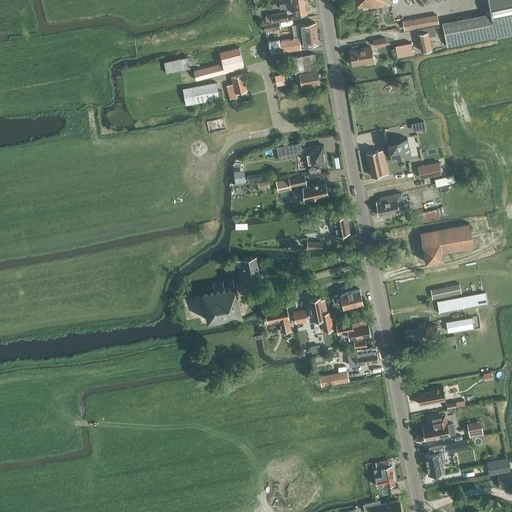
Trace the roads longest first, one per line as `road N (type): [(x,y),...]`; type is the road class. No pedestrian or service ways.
road 1 (tertiary): [(420,511),(326,0)]
road 2 (track): [(214,161),(235,137),(342,120)]
